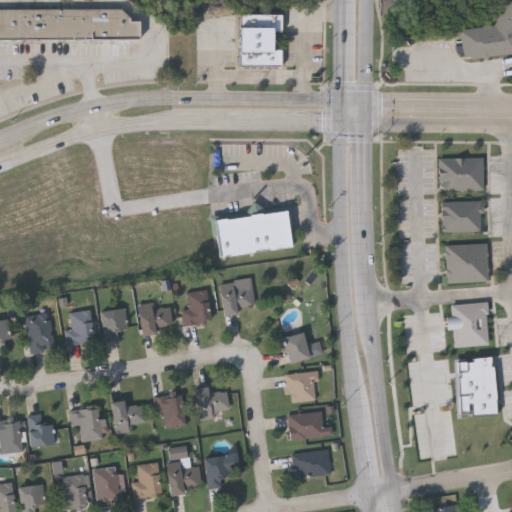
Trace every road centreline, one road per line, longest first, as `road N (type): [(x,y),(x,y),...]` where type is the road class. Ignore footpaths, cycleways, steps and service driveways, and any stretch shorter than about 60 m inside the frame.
road 1 (secondary): [(0,165),(101,129),(154,120),(344,122)]
road 2 (secondary): [(344,122),(342,232),(358,415)]
road 3 (residential): [(0,389),(226,354),(245,360)]
road 4 (secondary): [(344,101),(161,100),(96,108)]
road 5 (secondary): [(392,490),(367,303)]
road 6 (secondary): [(367,303),(365,122)]
road 7 (residential): [(245,360),(273,511)]
road 8 (tertiary): [(511,106),(365,100)]
road 9 (tertiary): [(365,122),(511,125)]
road 10 (secondary): [(365,122),(365,0)]
road 11 (residential): [(392,490),(511,471)]
